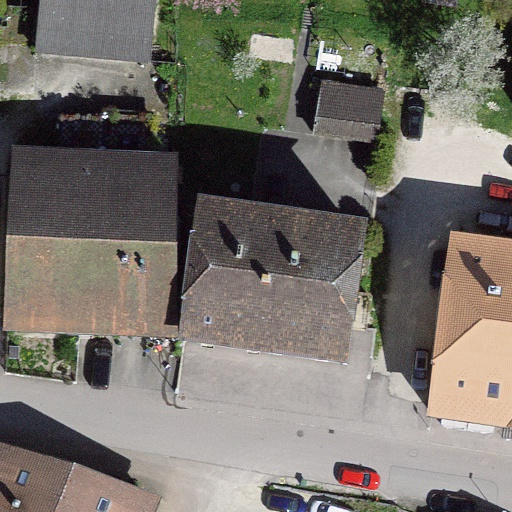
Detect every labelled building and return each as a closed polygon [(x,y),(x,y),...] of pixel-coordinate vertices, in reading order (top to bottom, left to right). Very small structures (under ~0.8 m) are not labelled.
[(41,0),(37,52),(147,62),(153,0),(41,0)] [(382,95),(322,86),(315,136),(374,144),(382,95)] [(117,120),(117,180),(155,182),(155,121),(117,120)] [(173,183),(155,182),(117,180),(12,175),(6,326),(173,333),(173,183)] [(363,243),(198,219),(182,341),(346,364),(363,243)] [(511,253),(461,247),(449,342),(439,341),(430,414),(511,425),(511,253)] [(150,511),(153,506),(0,454),(0,511),(150,511)]
